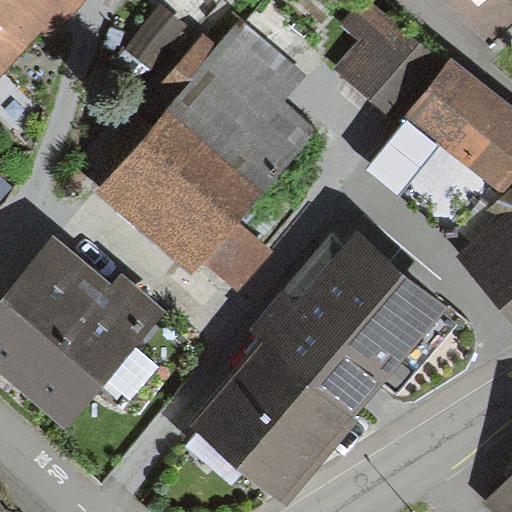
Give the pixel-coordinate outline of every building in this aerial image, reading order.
[(84,0),(0,0),(0,70),(37,30),(48,40),(84,0)] [(403,124),(449,62),(376,0),(366,0),(344,25),(359,37),(335,65),(403,124)] [(471,0),(479,9),(489,0),(471,0)] [(166,114),(97,190),(191,275),(204,261),(248,300),(283,261),(236,218),(314,133),(281,104),(303,79),(244,26),(221,51),(207,38),(151,100),(166,114)] [(511,179),(511,109),(449,62),(403,124),(366,171),(400,198),(410,185),(455,219),(485,181),(501,193),(511,179)] [(511,189),(487,212),(495,221),(456,256),(511,319),(511,189)] [(250,333),(262,344),(358,420),(388,383),(400,393),(455,326),(442,316),(448,308),(356,233),(348,242),(334,230),(250,333)] [(126,274),(116,286),(58,235),(0,301),(0,368),(68,429),(170,313),(126,274)] [(288,507),(358,420),(262,344),(192,432),(288,507)] [(511,511),(511,477),(486,503),(494,511),(511,511)] [(0,511),(10,511),(0,498),(0,511)]
